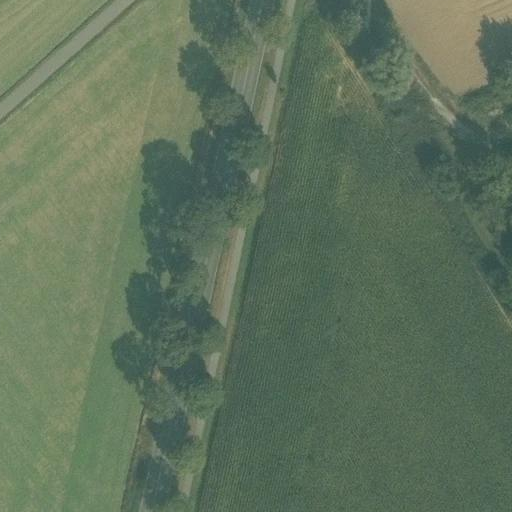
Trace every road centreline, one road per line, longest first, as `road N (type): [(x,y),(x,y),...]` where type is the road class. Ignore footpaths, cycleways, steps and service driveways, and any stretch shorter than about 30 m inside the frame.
road 1 (secondary): [(150,511),(261,0)]
road 2 (track): [(511,139),(482,145),(452,120),(364,0)]
road 3 (track): [(123,0),(0,112)]
road 4 (track): [(482,145),(464,174),(464,203),(511,283)]
